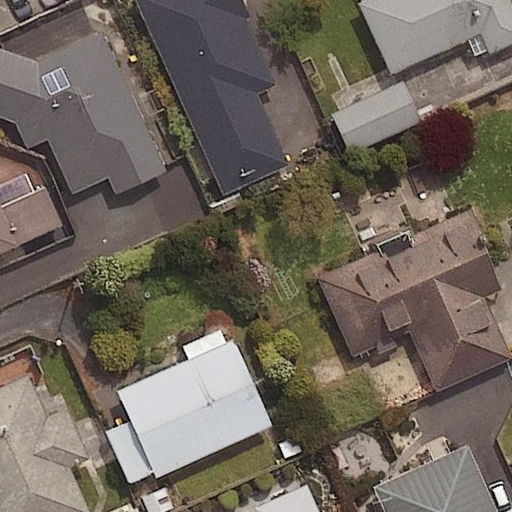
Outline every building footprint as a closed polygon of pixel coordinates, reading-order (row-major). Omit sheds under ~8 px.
[(234,0),(134,0),(218,189),(284,159),(251,87),(270,79),(234,0)] [(511,15),(505,0),(354,0),(383,66),(473,27),(482,47),(511,33),(511,15)] [(160,164),(95,26),(30,56),(0,45),(0,113),(8,116),(20,142),(43,131),(70,187),(101,173),(109,188),(160,164)] [(413,115),(394,74),(324,107),(343,147),(413,115)] [(460,205),(309,271),(346,354),(404,328),(431,388),(507,355),(479,291),(495,284),(460,205)] [(0,216),(0,242),(9,238),(0,216)] [(264,419),(226,333),(110,384),(148,470),(264,419)] [(21,368),(0,377),(0,511),(70,511),(82,507),(60,458),(81,449),(57,397),(38,406),(21,368)] [(492,511),(461,441),(368,482),(381,511),(492,511)] [(316,511),(301,476),(245,501),(249,511),(316,511)]
